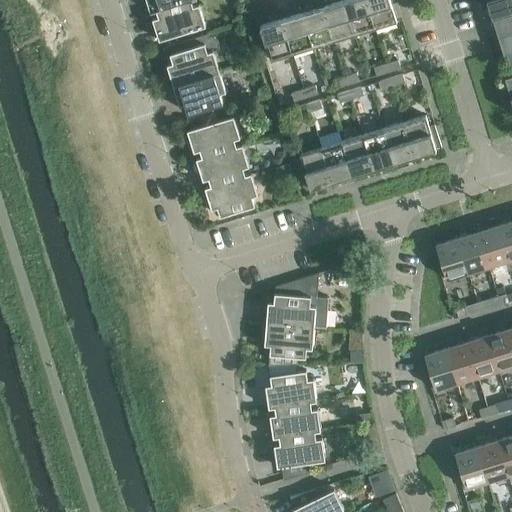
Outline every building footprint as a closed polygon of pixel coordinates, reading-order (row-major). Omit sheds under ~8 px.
[(157,10),(188,0),(147,0),(151,12),(157,10)] [(191,0),(188,0),(157,10),(161,23),(155,24),(160,40),(206,26),(199,4),(193,6),(191,0)] [(344,0),(343,0),(323,6),(334,41),(355,34),(344,0)] [(366,0),(344,0),(355,34),(375,28),(366,0)] [(390,0),(366,0),(375,28),(397,21),(390,0)] [(511,0),(487,0),(493,17),(511,10),(511,0)] [(323,6),(303,13),(313,47),(334,41),(323,6)] [(511,10),(493,17),(499,35),(511,30),(511,10)] [(303,13),(282,19),(293,53),(313,47),(303,13)] [(293,53),(282,19),(260,26),(271,60),(293,53)] [(507,54),(511,64),(511,63),(511,30),(499,35),(505,54),(507,54)] [(169,70),(174,85),(220,71),(214,50),(218,48),(219,44),(218,40),(214,38),(210,38),(209,33),(168,46),(175,69),(169,70)] [(302,55),(311,79),(325,74),(316,50),(302,55)] [(398,60),(386,63),(389,72),(401,68),(398,60)] [(389,72),(386,63),(374,67),(377,75),(389,72)] [(220,71),(174,85),(178,99),(184,98),(189,113),(224,102),(221,93),(227,91),(220,71)] [(357,72),(345,76),(348,84),(360,81),(357,72)] [(403,74),(391,77),(393,86),(405,82),(403,74)] [(348,84),(345,76),(333,80),(336,88),(348,84)] [(393,86),(391,77),(379,81),(381,90),(393,86)] [(316,85),(304,89),(306,97),(318,93),(316,85)] [(362,86),(350,90),(352,99),(364,95),(362,86)] [(306,97),(304,89),(292,93),(294,101),(306,97)] [(352,99),(350,90),(337,94),(340,102),(352,99)] [(320,99),(308,103),(311,111),(323,108),(320,99)] [(311,111),(308,103),(296,107),(299,115),(311,111)] [(198,143),(202,156),(237,145),(235,139),(241,137),(234,115),(188,130),(192,145),(198,143)] [(426,115),(404,121),(415,156),(442,147),(435,124),(430,126),(426,115)] [(404,121),(384,128),(394,162),(415,156),(404,121)] [(384,128),(363,134),(374,169),(394,162),(384,128)] [(363,134),(342,141),(353,175),(374,169),(363,134)] [(342,141),(322,147),(332,181),(353,175),(342,141)] [(207,172),(211,185),(246,174),(244,167),(250,165),(243,144),(237,145),(202,156),(196,158),(201,174),(207,172)] [(332,181),(322,147),(300,154),(311,188),(332,181)] [(246,174),(211,185),(205,187),(210,202),(216,201),(221,216),(255,205),(253,196),(258,194),(252,172),(246,174)] [(511,220),(499,225),(510,259),(511,258),(511,220)] [(499,225),(479,231),(489,266),(510,259),(499,225)] [(479,231),(458,238),(469,272),(489,266),(479,231)] [(469,272),(458,238),(436,244),(447,279),(469,272)] [(267,323),(315,327),(327,327),(329,297),(318,296),(319,272),(276,286),(275,292),(274,308),(268,307),(267,323)] [(507,294),(499,296),(501,304),(509,301),(507,294)] [(501,304),(499,296),(490,299),(492,306),(501,304)] [(456,309),(459,317),(467,314),(465,306),(456,309)] [(315,327),(267,323),(265,338),(271,338),(269,364),(298,364),(299,356),(306,357),(307,348),(313,348),(315,327)] [(511,338),(509,328),(488,335),(499,369),(511,365),(511,338)] [(350,330),(349,350),(364,351),(362,331),(350,330)] [(488,335),(467,341),(478,375),(499,369),(488,335)] [(467,341),(447,347),(457,382),(478,375),(467,341)] [(457,382),(447,347),(425,354),(436,389),(457,382)] [(275,407),(311,401),(317,400),(314,378),(308,379),(307,369),(271,374),(273,390),(267,391),(269,407),(275,407)] [(273,437),(279,436),(315,431),(321,430),(318,407),(312,408),(311,401),(275,407),(277,420),(271,421),(273,437)] [(496,404),(488,406),(490,415),(499,412),(496,404)] [(490,415),(488,406),(479,409),(482,417),(490,415)] [(369,413),(357,414),(359,422),(371,421),(369,413)] [(445,419),(448,428),(456,425),(454,417),(445,419)] [(375,425),(363,428),(370,451),(381,448),(375,425)] [(315,431),(279,436),(281,449),(275,450),(278,466),(326,459),(322,437),(316,438),(315,431)] [(511,435),(498,439),(509,474),(511,472),(511,435)] [(498,439),(477,446),(488,480),(509,474),(498,439)] [(488,480),(477,446),(456,453),(466,487),(488,480)] [(388,468),(368,475),(375,497),(395,490),(388,468)] [(335,488),(320,495),(319,495),(316,488),(290,496),(296,507),(291,509),(292,511),(339,511),(345,508),(335,488)] [(404,511),(396,492),(383,499),(389,511),(404,511)]
